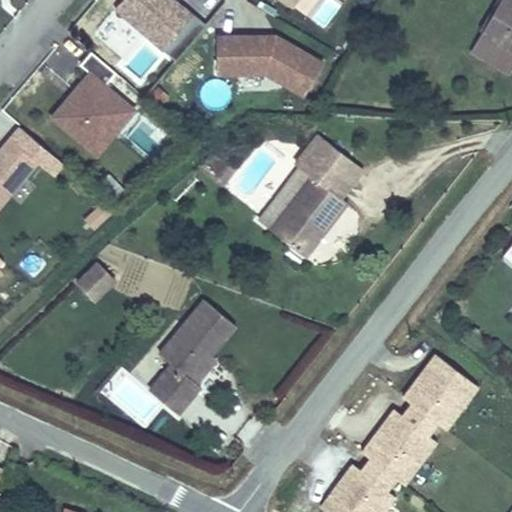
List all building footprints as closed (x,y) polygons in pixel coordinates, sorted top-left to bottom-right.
[(123,0),(115,9),(164,51),(194,16),(175,0),(123,0)] [(274,0),(290,12),(299,0),(274,0)] [(511,74),(511,72),(511,0),(502,0),(472,53),(511,74)] [(213,77),(262,77),(300,99),(319,66),(272,39),(213,39),(213,77)] [(97,156),(118,131),(104,119),(121,99),(106,86),(116,73),(91,52),(80,65),(90,73),(52,117),(97,156)] [(230,103),(226,80),(205,83),(208,106),(230,103)] [(104,119),(118,131),(135,111),(121,99),(104,119)] [(65,165),(19,126),(0,148),(0,209),(39,164),(54,177),(65,165)] [(293,162),(299,167),(309,174),(268,226),(307,257),(348,204),(342,199),(364,171),(316,133),(293,162)] [(309,174),(299,167),(258,218),(268,226),(309,174)] [(97,202),(84,220),(96,229),(110,211),(97,202)] [(511,231),(501,245),(511,254),(511,231)] [(511,254),(501,245),(497,250),(511,261),(511,254)] [(94,301),(116,281),(99,262),(77,282),(94,301)] [(177,367),(155,394),(180,414),(203,387),(198,384),(193,379),(212,357),(236,327),(203,300),(159,353),(170,362),(177,367)] [(479,381),(438,347),(404,388),(412,395),(436,416),(445,423),(479,381)] [(193,379),(198,384),(217,361),(212,357),(193,379)] [(149,389),(155,394),(177,367),(170,362),(149,389)] [(436,416),(412,395),(402,407),(427,427),(436,416)] [(402,407),(394,400),(360,441),(368,448),(392,469),(401,476),(435,434),(427,427),(402,407)] [(368,448),(359,460),(383,480),(392,469),(368,448)] [(359,460),(351,453),(316,495),(336,511),(371,511),(392,487),(383,480),(359,460)]
